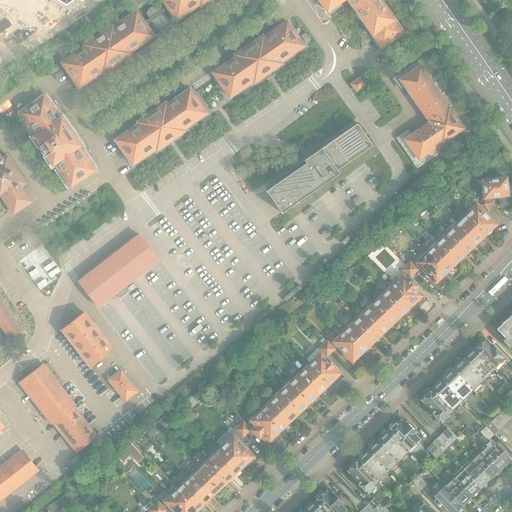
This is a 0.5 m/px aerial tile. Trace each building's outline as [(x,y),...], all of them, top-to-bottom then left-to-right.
[(162,0),(165,4),(167,7),(169,10),(176,21),(200,4),(201,6),(203,4),(209,0),(162,0)] [(403,33),(382,2),(380,0),(319,0),(327,12),(338,4),(343,0),(348,0),(352,5),(382,48),(403,33)] [(149,19),(144,22),(146,26),(151,22),(156,28),(168,20),(164,14),(169,10),(167,7),(161,10),(160,9),(158,6),(157,6),(156,6),(155,6),(154,6),(152,6),(151,7),(150,7),(149,8),(149,9),(148,10),(147,11),(147,12),(146,13),(146,14),(148,17),(149,19)] [(144,22),(136,12),(113,28),(112,26),(84,45),(85,47),(62,63),(79,88),(102,72),(104,73),(131,54),(130,52),(153,36),(146,26),(144,22)] [(304,46),(287,22),(264,38),(263,36),(235,55),(236,57),(213,73),(230,98),(253,82),(254,83),(281,64),(280,62),(304,46)] [(463,129),(449,108),(416,62),(393,79),(400,88),(404,85),(429,120),(428,125),(406,140),(419,159),(463,129)] [(362,77),(351,84),(356,92),(367,85),(362,77)] [(207,114),(190,89),(167,105),(165,104),(138,123),(139,124),(116,140),(132,165),(156,149),(157,151),(185,131),(184,130),(207,114)] [(81,146),(72,134),(61,118),(60,119),(44,96),(19,113),(35,137),(33,138),(52,165),(54,164),(70,188),(95,171),(79,147),(81,146)] [(306,164),(266,191),(273,201),(282,214),(294,206),(340,174),(337,171),(373,146),(357,124),(304,161),(306,164)] [(25,184),(8,159),(7,157),(2,160),(0,157),(0,193),(14,214),(31,202),(20,187),(25,184)] [(480,201),(490,208),(493,201),(493,199),(496,196),(508,195),(507,193),(509,191),(508,186),(507,185),(506,179),(497,179),(496,178),(493,178),(492,180),(479,181),(479,184),(483,184),(485,197),(483,198),(480,201)] [(472,209),(466,215),(474,224),(475,223),(479,227),(478,228),(485,235),(488,235),(491,232),(491,229),(496,225),(489,218),(489,215),(487,213),(490,208),(480,201),(475,198),(470,203),(470,204),(470,205),(470,206),(470,207),(472,209)] [(481,239),(485,235),(478,228),(479,227),(475,223),(474,224),(466,215),(457,224),(464,232),(466,232),(470,236),(468,237),(475,244),(476,244),(478,244),(481,241),(481,239)] [(472,248),(475,244),(468,237),(470,236),(466,232),(464,232),(457,224),(451,218),(448,221),(452,224),(444,231),(447,234),(455,242),(456,241),(460,245),(458,247),(465,254),(466,253),(468,253),(472,250),(472,248)] [(462,257),(465,254),(458,247),(460,245),(456,241),(455,242),(447,234),(438,242),(446,250),(447,249),(451,254),(449,256),(456,263),(456,262),(459,262),(462,259),(462,257)] [(452,266),(456,263),(449,256),(451,254),(447,249),(446,250),(438,242),(428,252),(436,259),(437,258),(442,263),(440,265),(446,272),(447,272),(449,272),(452,269),(452,266)] [(442,276),(446,272),(440,265),(442,263),(437,258),(436,259),(428,252),(417,263),(415,265),(412,262),(411,260),(406,265),(414,274),(421,267),(429,275),(428,276),(433,281),(434,280),(436,282),(437,281),(439,281),(442,278),(442,276)] [(405,273),(393,284),(402,293),(403,293),(407,296),(405,299),(411,305),(412,305),(414,305),(418,302),(418,299),(421,296),(418,293),(422,290),(411,279),(410,278),(414,274),(406,265),(401,269),(405,273)] [(408,309),(411,305),(405,299),(407,296),(403,293),(402,293),(393,284),(384,294),(392,303),(394,302),(398,306),(395,308),(402,314),(405,314),(408,311),(408,309)] [(398,318),(402,314),(395,308),(398,306),(394,302),(392,303),(384,294),(374,303),(383,312),(384,311),(388,315),(386,317),(392,323),(393,323),(395,323),(398,320),(398,318)] [(0,302),(0,325),(10,339),(20,331),(0,302)] [(388,327),(392,323),(386,317),(388,315),(384,311),(383,312),(374,303),(365,312),(373,321),(374,320),(379,324),(376,327),(382,333),(383,332),(385,332),(389,329),(388,327)] [(379,336),(382,333),(376,327),(379,324),(374,320),(373,321),(365,312),(355,321),(364,330),(365,329),(369,334),(367,336),(373,342),(376,342),(379,339),(379,336)] [(113,349),(97,330),(85,313),(62,330),(90,366),(113,349)] [(511,314),(502,324),(496,329),(505,338),(503,341),(511,350),(511,314)] [(369,346),(373,342),(367,336),(369,334),(365,329),(364,330),(355,321),(345,330),(354,339),(355,338),(359,343),(357,345),(363,351),(364,351),(366,351),(369,348),(369,346)] [(359,355),(363,351),(357,345),(359,343),(355,338),(354,339),(345,330),(331,344),(327,340),(323,344),(331,353),(338,346),(346,354),(345,355),(350,360),(351,359),(352,361),(354,360),(356,360),(359,357),(359,355)] [(307,359),(311,363),(319,372),(320,371),(324,376),(322,378),(328,385),(329,384),(331,384),(335,381),(334,379),(339,374),(333,367),(334,365),(327,357),(331,353),(323,344),(321,341),(316,346),(318,348),(307,359)] [(506,360),(493,346),(490,348),(484,341),(482,343),(478,341),(478,342),(475,345),(474,345),(476,349),(475,349),(482,356),(484,356),(487,358),(486,361),(494,368),(499,363),(501,365),(506,360)] [(494,368),(486,361),(487,358),(484,356),(482,356),(475,349),(472,353),(468,351),(468,352),(465,355),(464,354),(466,358),(465,359),(472,366),(474,365),(476,368),(476,370),(483,378),(489,372),(493,376),(495,374),(501,380),(503,378),(494,368)] [(483,378),(476,370),(476,368),(474,365),(472,366),(465,359),(461,363),(457,361),(457,362),(454,365),(453,365),(455,369),(454,370),(460,377),(463,376),(465,379),(464,381),(472,389),(479,382),(482,385),(484,383),(492,391),(494,389),(483,378)] [(325,388),(328,385),(322,378),(324,376),(320,371),(319,372),(311,363),(301,373),(309,381),(310,380),(314,385),(312,387),(319,394),(320,393),(322,393),(325,390),(325,388)] [(96,436),(73,406),(75,405),(44,365),(20,383),(51,424),(53,422),(76,452),(96,436)] [(121,370),(109,380),(125,401),(137,391),(121,370)] [(472,389),(464,381),(465,379),(463,376),(460,377),(454,370),(450,374),(446,372),(446,373),(443,375),(442,375),(444,379),(443,380),(449,387),(451,387),(454,390),(453,392),(461,399),(472,389)] [(315,397),(319,394),(312,387),(314,385),(310,380),(309,381),(301,373),(291,382),(299,390),(300,390),(305,394),(302,396),(309,403),(310,402),(312,402),(315,399),(315,397)] [(461,399),(453,392),(454,390),(451,387),(449,387),(443,380),(439,384),(435,382),(435,383),(432,386),(432,385),(433,389),(432,390),(439,396),(441,396),(444,399),(443,401),(451,409),(461,399)] [(305,406),(309,403),(302,396),(305,394),(300,390),(299,390),(291,382),(282,391),(290,399),(291,399),(295,403),(293,405),(299,412),(300,411),(302,412),(305,408),(305,406)] [(451,409),(443,401),(444,399),(441,396),(439,396),(432,390),(429,394),(425,392),(422,395),(421,395),(423,399),(422,400),(423,401),(423,402),(426,405),(433,411),(432,412),(434,414),(433,415),(438,420),(439,419),(442,423),(452,412),(456,416),(457,415),(451,409)] [(296,416),(299,412),(293,405),(295,403),(291,399),(290,399),(282,391),(271,400),(280,409),(281,408),(285,413),(283,414),(290,421),(292,421),(296,418),(296,416)] [(286,425),(290,421),(283,414),(285,413),(281,408),(280,409),(271,400),(262,409),(271,418),(271,417),(276,421),(273,424),(280,431),(281,430),(283,430),(286,427),(286,425)] [(511,417),(511,412),(505,406),(495,415),(504,425),(511,417)] [(277,434),(280,431),(273,424),(276,421),(271,417),(271,418),(262,409),(261,407),(255,413),(257,414),(246,424),(243,421),(239,425),(247,433),(251,430),(249,428),(251,426),(254,430),(253,431),(259,437),(264,433),(270,440),(271,439),(273,439),(277,436),(277,434)] [(504,425),(495,415),(490,420),(499,430),(504,425)] [(420,440),(414,434),(416,432),(406,422),(404,424),(401,420),(396,425),(392,424),(389,427),(388,427),(390,431),(389,431),(395,438),(397,437),(400,440),(399,442),(408,451),(412,447),(420,440)] [(499,430),(490,420),(485,424),(478,431),(488,441),(488,440),(499,430)] [(228,443),(222,449),(241,468),(243,468),(246,465),(246,463),(253,456),(244,447),(244,446),(242,443),(241,443),(239,441),(247,433),(239,425),(239,424),(234,429),(237,433),(227,442),(228,443)] [(408,451),(399,442),(400,440),(397,437),(395,438),(389,431),(385,435),(382,433),(381,433),(382,434),(379,437),(378,436),(378,437),(380,440),(379,441),(385,447),(387,447),(390,450),(390,452),(398,461),(408,451)] [(451,443),(442,434),(438,439),(446,448),(451,443)] [(446,448),(438,439),(433,443),(441,452),(446,448)] [(509,459),(496,445),(495,446),(494,445),(488,440),(488,441),(484,444),(485,445),(479,451),(488,459),(490,459),(491,461),(491,463),(498,470),(499,469),(500,469),(503,466),(503,465),(509,459)] [(398,461),(390,452),(390,450),(387,447),(385,447),(379,441),(375,445),(372,443),(371,443),(372,444),(369,446),(368,446),(370,450),(369,451),(387,471),(398,461)] [(241,468),(222,449),(216,454),(215,453),(209,459),(221,471),(221,473),(228,480),(235,474),(237,474),(240,471),(240,468),(241,468)] [(387,471),(369,451),(365,454),(361,453),(358,456),(359,460),(359,461),(365,467),(367,467),(369,469),(369,471),(378,480),(387,471)] [(498,470),(491,463),(491,461),(490,459),(488,459),(479,451),(470,459),(479,468),(481,468),(482,469),(482,471),(482,472),(489,479),(490,477),(491,478),(494,475),(494,473),(498,470)] [(224,484),(228,480),(221,473),(221,471),(209,459),(205,463),(206,464),(200,470),(218,489),(219,489),(221,489),(224,486),(224,484)] [(489,479),(482,472),(482,471),(482,469),(481,468),(479,468),(470,459),(462,468),(470,476),(472,476),(473,478),(474,480),(473,480),(480,487),(481,486),(482,486),(485,484),(485,482),(489,479)] [(378,480),(369,471),(369,469),(367,467),(365,467),(359,461),(355,464),(351,462),(351,463),(348,466),(349,470),(348,470),(349,471),(349,472),(352,475),(353,475),(359,482),(358,483),(360,485),(360,486),(364,490),(365,490),(368,493),(378,483),(382,488),(384,486),(378,480)] [(480,487),(473,480),(474,480),(473,478),(472,476),(470,476),(462,468),(453,476),(461,485),(463,485),(465,487),(465,489),(464,489),(471,496),(472,495),(473,495),(476,492),(476,491),(480,487)] [(218,489),(200,470),(194,476),(193,475),(190,478),(200,490),(202,490),(210,497),(213,495),(215,495),(218,492),(218,490),(218,489)] [(427,485),(418,476),(418,475),(412,481),(421,490),(427,485)] [(471,496),(464,489),(465,489),(465,487),(463,485),(461,485),(453,476),(444,485),(452,494),(454,494),(456,496),(456,497),(455,498),(462,504),(463,503),(464,504),(467,501),(467,499),(471,496)] [(184,485),(178,490),(196,510),(197,510),(199,510),(202,507),(202,505),(210,497),(202,490),(200,490),(190,478),(184,484),(184,485)] [(421,490),(412,481),(406,486),(415,496),(421,490)] [(462,505),(462,504),(455,498),(456,497),(456,496),(454,494),(452,494),(444,485),(434,494),(448,509),(448,511),(449,511),(456,511),(459,510),(458,509),(462,505)] [(196,510),(178,490),(173,496),(172,495),(165,502),(162,498),(158,502),(166,511),(170,507),(172,509),(172,511),(173,511),(196,511),(196,510)] [(343,511),(346,510),(340,504),(342,502),(333,493),(330,495),(327,491),(322,496),(318,494),(318,495),(315,498),(315,497),(314,497),(316,501),(315,502),(322,509),(324,508),(326,511),(325,511),(343,511)] [(325,511),(326,511),(324,508),(322,509),(315,502),(312,505),(308,504),(305,507),(304,507),(306,511),(305,511),(325,511)] [(433,511),(429,507),(427,509),(421,503),(411,511),(433,511)]
